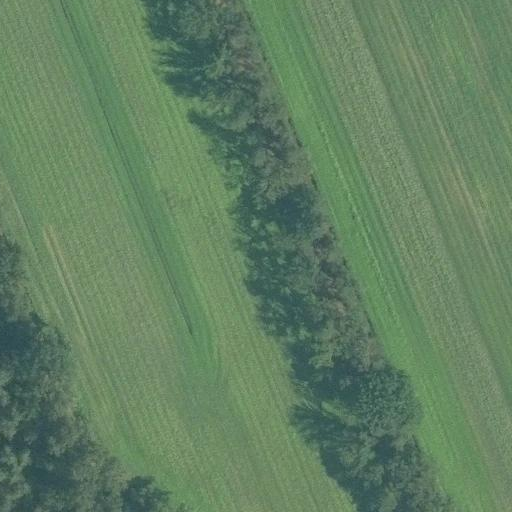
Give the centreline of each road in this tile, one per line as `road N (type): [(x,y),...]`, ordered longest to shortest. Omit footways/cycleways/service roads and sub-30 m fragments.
road 1 (track): [(412,511),(208,0)]
road 2 (track): [(101,511),(0,321)]
